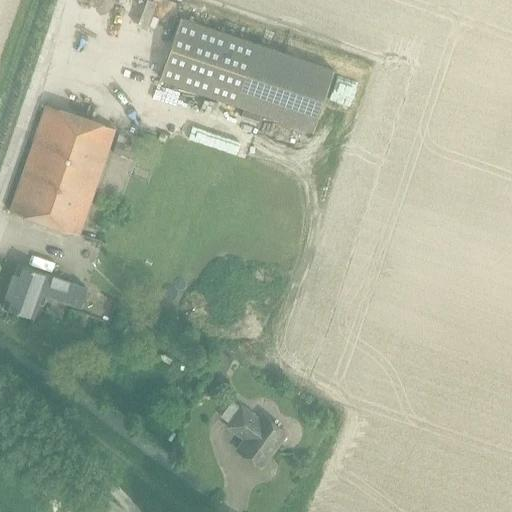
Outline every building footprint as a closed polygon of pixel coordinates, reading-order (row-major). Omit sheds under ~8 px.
[(333,71),(180,19),(160,78),(313,130),(333,71)] [(46,106),(10,212),(78,235),(115,129),(46,106)] [(86,289),(17,266),(3,308),(33,319),(38,306),(43,308),(46,298),(79,309),(86,289)] [(224,375),(232,359),(218,351),(209,367),(224,375)] [(227,427),(240,437),(245,440),(237,451),(261,468),(286,434),(262,416),(259,421),(241,408),(227,427)]
